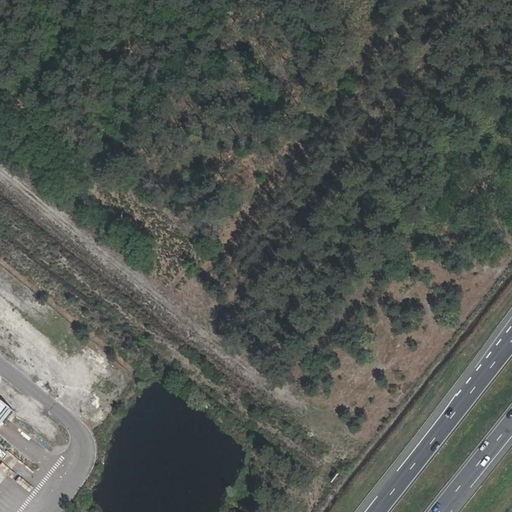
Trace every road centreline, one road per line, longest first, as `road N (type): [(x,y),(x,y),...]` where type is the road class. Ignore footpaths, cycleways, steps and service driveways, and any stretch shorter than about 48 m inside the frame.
road 1 (track): [(314,463),(0,213)]
road 2 (track): [(278,391),(0,169)]
road 3 (motorway): [(485,373),(376,511)]
